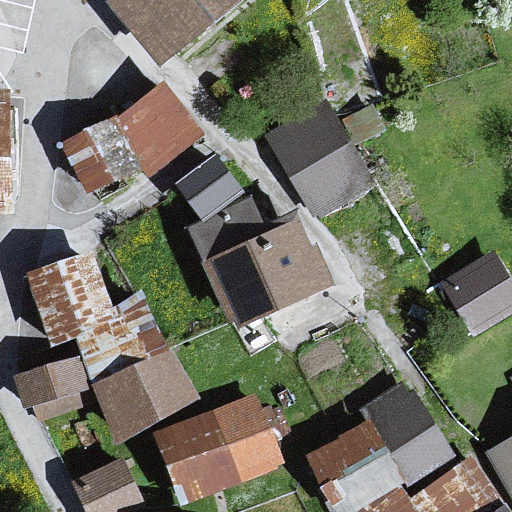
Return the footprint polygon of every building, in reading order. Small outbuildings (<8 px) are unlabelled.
[(117,0),(103,12),(157,74),(249,0),(117,0)] [(312,0),(322,13),(339,0),(312,0)] [(154,92),(51,149),(94,205),(198,143),(154,92)] [(0,97),(0,217),(11,217),(5,97),(0,97)] [(319,97),(261,133),(310,214),(366,174),(319,97)] [(179,192),(202,226),(244,200),(216,167),(179,192)] [(200,269),(231,333),(326,289),(290,223),(200,269)] [(511,269),(501,250),(444,282),(476,338),(511,318),(511,269)] [(25,280),(52,356),(111,335),(88,258),(25,280)] [(172,348),(96,389),(120,451),(200,403),(172,348)] [(77,361),(16,379),(29,411),(89,393),(77,361)] [(402,390),(352,417),(361,431),(401,495),(447,464),(402,390)] [(247,402),(151,440),(182,511),(183,511),(281,473),(247,402)] [(369,511),(401,495),(361,431),(299,462),(323,511),(369,511)] [(511,439),(482,457),(511,508),(511,439)] [(463,468),(407,505),(410,511),(481,511),(492,506),(463,468)] [(71,493),(81,511),(138,511),(118,475),(71,493)] [(401,495),(369,511),(410,511),(407,505),(401,495)]
